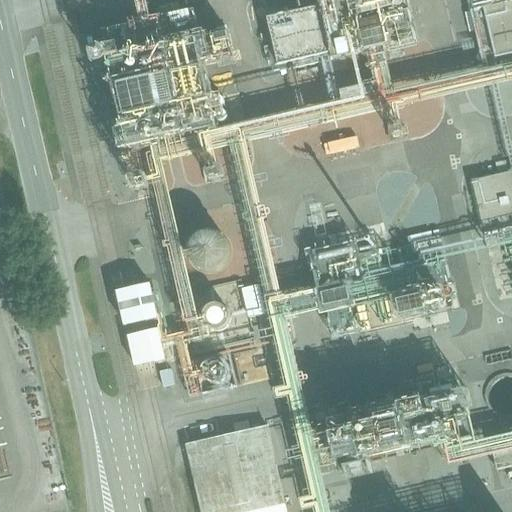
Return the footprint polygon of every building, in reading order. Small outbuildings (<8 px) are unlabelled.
[(511,143),(499,86),(511,82),(511,66),(394,94),(387,65),(389,66),(385,53),(418,47),(406,0),(297,0),(300,12),(268,19),(282,77),(290,75),(289,70),(325,64),(334,108),(187,141),(186,136),(217,129),(211,103),(213,102),(213,105),(213,107),(214,108),(216,110),(218,111),(219,111),(220,112),(219,113),(217,114),(216,116),(216,119),(216,121),(217,123),(219,124),(221,124),(223,124),(225,123),(227,122),(228,120),(228,117),(227,115),(226,114),(224,112),(222,112),(222,110),(222,109),(224,108),(225,106),(225,103),(224,102),(222,100),(220,99),(217,99),(216,99),(208,68),(235,61),(229,36),(208,40),(207,35),(205,36),(204,32),(200,33),(195,13),(191,14),(190,12),(159,19),(159,17),(151,19),(146,0),(135,0),(141,21),(133,23),(133,26),(102,33),(122,132),(117,133),(120,149),(143,144),(144,149),(152,147),(154,155),(148,157),(153,179),(148,180),(148,177),(142,178),(142,180),(132,182),(133,190),(137,189),(138,194),(150,191),(150,188),(155,187),(168,243),(164,244),(166,250),(169,250),(187,325),(192,323),(194,331),(197,331),(198,334),(163,341),(165,350),(207,340),(239,331),(231,297),(196,305),(163,162),(235,145),(273,330),(261,333),(260,334),(260,335),(261,340),(261,341),(263,342),(264,342),(275,339),(286,387),(275,390),(274,391),(274,392),(276,400),(277,401),(278,401),(289,399),(300,450),(289,452),(288,452),(287,453),(287,455),(288,460),(289,461),(289,462),(290,462),(302,459),(311,497),(300,500),(300,502),(301,510),(302,511),(307,511),(314,510),(314,511),(331,511),(288,321),(321,313),(321,317),(329,316),(334,337),(454,310),(447,277),(443,278),(440,263),(499,250),(510,298),(511,297),(511,232),(443,248),(441,237),(432,238),(432,233),(408,239),(409,244),(407,245),(407,248),(388,252),(388,251),(380,253),(379,248),(371,250),(372,254),(361,256),(357,243),(314,253),(318,267),(314,268),(320,290),(288,299),(285,298),(283,299),(247,143),(493,87),(511,168),(511,172),(472,181),(484,235),(511,228),(511,143)] [(211,0),(214,14),(235,11),(232,0),(211,0)] [(511,0),(466,0),(470,13),(465,14),(470,33),(478,32),(485,65),(511,58),(511,0)] [(316,141),(338,134),(336,125),(313,132),(316,141)] [(352,140),(329,146),(331,155),(354,149),(352,140)] [(354,222),(371,218),(358,161),(341,165),(354,222)] [(304,231),(313,230),(312,209),(303,210),(304,231)] [(192,263),(196,269),(201,273),(208,274),(214,274),(221,272),(226,267),(230,261),(231,254),(230,247),(227,240),(221,235),(215,233),(207,232),(201,234),(195,238),(191,244),(189,250),(189,257),(192,263)] [(160,321),(152,286),(118,293),(126,329),(160,321)] [(242,290),(249,319),(267,315),(260,286),(242,290)] [(258,323),(246,323),(245,338),(258,339),(258,323)] [(160,330),(127,336),(134,368),(167,361),(165,350),(163,341),(160,330)] [(220,348),(221,364),(250,363),(249,347),(220,348)] [(150,370),(154,385),(166,381),(162,366),(150,370)] [(511,436),(479,444),(462,370),(405,383),(406,391),(328,408),(344,479),(349,479),(347,466),(432,445),(446,460),(449,459),(450,466),(494,457),(497,471),(511,467),(511,436)] [(287,511),(267,427),(187,446),(202,511),(287,511)]
